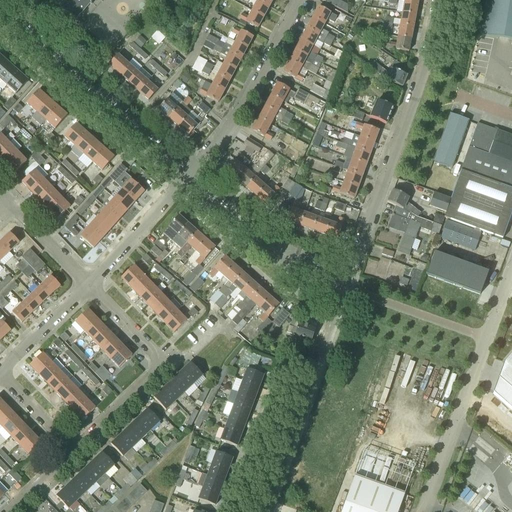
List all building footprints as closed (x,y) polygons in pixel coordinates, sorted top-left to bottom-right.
[(53,0),(76,20),(93,0),(53,0)] [(337,0),(327,0),(326,3),(348,14),(347,5),(337,0)] [(511,41),(511,0),(486,0),(480,36),(511,41)] [(257,1),(252,12),(245,8),(244,9),(263,19),(269,8),(257,1)] [(418,4),(404,1),(402,13),(416,16),(418,4)] [(318,7),(312,18),(325,25),(327,20),(333,23),(336,17),(331,14),(318,7)] [(263,19),(244,9),(242,15),(239,19),(246,23),(257,30),(263,19)] [(416,16),(402,13),(399,26),(413,28),(416,16)] [(306,29),(319,36),(325,25),(312,18),(306,29)] [(413,28),(399,26),(397,37),(411,40),(413,28)] [(238,37),(235,43),(247,49),(253,38),(234,28),(232,33),(238,37)] [(301,40),(313,47),(319,36),(306,29),(301,40)] [(159,45),(165,39),(157,31),(151,38),(159,45)] [(325,39),(332,43),(335,38),(328,34),(325,39)] [(219,41),(208,35),(205,41),(241,60),(247,49),(235,43),(232,48),(225,44),(224,45),(218,42),(219,41)] [(146,42),(140,36),(134,43),(141,49),(146,42)] [(411,40),(397,37),(396,44),(389,43),(387,48),(395,50),(409,53),(411,40)] [(323,44),(330,48),(332,43),(325,39),(323,44)] [(309,53),(313,47),(301,40),(295,51),(320,65),(323,60),(309,53)] [(205,41),(202,47),(212,52),(213,51),(227,59),(224,65),(235,71),(241,60),(205,41)] [(137,54),(140,50),(133,44),(129,47),(137,54)] [(144,61),(148,57),(140,50),(137,54),(144,61)] [(318,69),(320,65),(295,51),(289,62),(301,69),(315,76),(318,69)] [(108,65),(118,74),(128,63),(118,54),(108,65)] [(0,56),(0,73),(9,64),(0,56)] [(153,61),(149,65),(157,72),(160,68),(153,61)] [(405,68),(394,61),(390,69),(388,74),(373,62),(368,68),(385,81),(402,88),(407,76),(403,74),(405,68)] [(301,69),(289,62),(283,73),(295,80),(296,80),(302,83),(305,78),(298,75),(301,69)] [(128,63),(118,74),(128,83),(138,72),(128,63)] [(204,68),(211,72),(213,67),(206,63),(204,68)] [(0,73),(0,88),(2,91),(6,86),(18,73),(9,64),(0,73)] [(224,65),(218,75),(229,82),(235,71),(224,65)] [(160,68),(157,72),(164,78),(167,74),(160,68)] [(208,76),(211,72),(204,68),(201,73),(208,76)] [(332,85),(336,72),(332,71),(329,77),(328,77),(326,82),(332,85)] [(128,83),(138,92),(148,81),(150,79),(146,75),(144,78),(138,72),(128,83)] [(18,73),(6,86),(16,95),(28,81),(18,73)] [(189,78),(184,74),(179,80),(183,84),(189,78)] [(218,75),(212,86),(224,93),(229,82),(218,75)] [(177,80),(172,86),(177,90),(182,85),(177,80)] [(148,81),(138,92),(149,101),(158,91),(148,81)] [(332,85),(326,82),(322,89),(313,85),(309,92),(326,101),(330,93),(329,92),(332,85)] [(320,101),(309,96),(298,90),(295,94),(289,91),(289,90),(277,84),(270,96),(283,103),(286,104),(290,98),(293,99),(304,105),(306,101),(317,106),(320,101)] [(224,93),(212,86),(209,92),(202,89),(199,94),(218,104),(224,93)] [(26,104),(35,113),(48,99),(38,90),(26,104)] [(182,104),(182,103),(172,94),(168,99),(167,99),(158,109),(168,119),(182,104)] [(270,96),(264,108),(290,122),(293,117),(286,113),(279,109),(283,103),(270,96)] [(11,98),(9,100),(6,97),(3,101),(0,97),(0,103),(3,106),(2,107),(7,112),(16,102),(11,98)] [(182,103),(182,104),(186,107),(192,101),(187,98),(182,103)] [(35,113),(45,121),(57,107),(48,99),(35,113)] [(387,125),(394,108),(376,101),(374,106),(372,105),(372,104),(367,102),(366,106),(365,106),(365,108),(362,114),(370,117),(369,118),(387,125)] [(202,112),(206,116),(210,111),(201,103),(196,107),(202,112)] [(18,114),(23,109),(18,104),(13,110),(14,110),(16,113),(18,114)] [(192,112),(186,107),(182,104),(168,119),(178,128),(192,112)] [(67,116),(57,107),(45,121),(55,130),(67,116)] [(290,122),(264,108),(258,120),(270,126),(273,120),(280,123),(281,123),(288,126),(290,122)] [(350,117),(357,119),(362,121),(364,115),(352,111),(350,117)] [(202,121),(206,116),(202,112),(197,118),(192,112),(178,128),(188,137),(198,126),(197,126),(202,121)] [(450,114),(433,162),(452,169),(469,121),(450,114)] [(8,116),(0,124),(0,126),(4,130),(10,123),(13,126),(15,123),(8,116)] [(267,133),(270,126),(258,120),(252,132),(264,138),(264,137),(271,141),(274,137),(267,133)] [(321,123),(316,134),(326,138),(328,133),(324,131),(326,125),(321,123)] [(63,138),(73,146),(85,132),(76,124),(63,138)] [(363,126),(356,124),(354,128),(362,131),(359,137),(374,143),(379,131),(363,126)] [(503,239),(511,213),(511,136),(479,124),(444,218),(503,239)] [(25,129),(32,136),(36,132),(28,125),(25,129)] [(32,139),(24,132),(21,136),(28,143),(32,139)] [(69,151),(78,159),(95,141),(85,132),(73,146),(73,147),(69,151)] [(0,151),(9,143),(0,134),(0,133),(0,151)] [(342,144),(370,154),(374,143),(359,137),(359,138),(346,133),(342,144)] [(55,138),(51,134),(45,140),(50,144),(55,138)] [(55,138),(50,144),(55,148),(60,142),(55,138)] [(79,160),(83,155),(92,163),(104,150),(95,141),(78,159),(79,160)] [(262,148),(252,141),(248,147),(259,153),(262,148)] [(18,152),(9,143),(0,151),(0,160),(4,165),(18,152)] [(351,160),(366,165),(370,154),(342,144),(340,150),(353,154),(351,160)] [(293,149),(288,159),(297,164),(303,154),(293,149)] [(104,150),(92,163),(102,172),(114,158),(104,150)] [(13,174),(26,162),(18,152),(4,165),(13,174)] [(30,158),(34,162),(40,156),(36,152),(30,158)] [(38,166),(49,156),(45,152),(40,156),(34,162),(38,166)] [(255,177),(260,172),(265,166),(273,157),(268,152),(250,172),(246,169),(236,179),(246,188),(255,177)] [(236,179),(246,169),(250,164),(241,155),(236,160),(235,160),(226,170),(236,179)] [(65,160),(61,164),(68,171),(71,167),(65,160)] [(362,177),(366,165),(351,160),(347,171),(362,177)] [(127,170),(126,168),(120,164),(115,170),(109,177),(116,183),(127,170)] [(30,192),(44,180),(48,176),(39,166),(21,183),(30,192)] [(265,166),(260,172),(264,176),(270,170),(265,166)] [(68,174),(61,167),(57,171),(64,178),(68,174)] [(68,171),(75,178),(79,174),(71,167),(68,171)] [(347,171),(343,183),(358,188),(362,177),(347,171)] [(71,185),(75,181),(68,174),(64,178),(71,185)] [(97,186),(103,180),(97,176),(92,182),(97,186)] [(256,197),(266,187),(255,177),(246,188),(256,197)] [(289,193),(295,185),(285,178),(279,187),(289,193)] [(39,201),(52,189),(44,180),(30,192),(39,201)] [(110,183),(106,180),(100,187),(104,190),(110,183)] [(122,189),(136,201),(144,192),(130,180),(122,189)] [(358,188),(343,183),(341,190),(333,187),(332,191),(339,194),(354,200),(358,188)] [(295,185),(289,193),(294,197),(300,188),(295,185)] [(320,185),(317,191),(327,196),(330,189),(320,185)] [(271,191),(266,187),(256,197),(266,206),(276,196),(276,195),(280,190),(276,186),(271,191)] [(100,187),(93,195),(97,198),(104,190),(100,187)] [(136,201),(122,189),(119,187),(111,196),(114,199),(127,211),(136,201)] [(48,211),(61,198),(52,189),(39,201),(48,211)] [(389,197),(387,202),(396,207),(403,210),(410,215),(411,213),(417,218),(421,214),(407,203),(409,198),(392,191),(391,192),(390,193),(389,195),(389,197)] [(428,207),(446,213),(450,200),(433,194),(428,207)] [(78,207),(83,201),(78,197),(73,203),(78,207)] [(70,207),(61,198),(48,211),(57,220),(70,207)] [(87,209),(93,202),(90,198),(83,206),(87,209)] [(127,211),(114,199),(105,208),(119,220),(127,211)] [(313,209),(319,211),(322,203),(316,201),(313,209)] [(299,226),(304,214),(297,211),(299,204),(294,202),(292,209),(291,209),(287,222),(299,226)] [(345,213),(347,207),(342,205),(336,203),(334,209),(336,210),(345,213)] [(83,206),(76,213),(80,217),(87,209),(83,206)] [(438,235),(441,226),(417,218),(411,213),(410,215),(403,210),(396,207),(389,225),(399,229),(398,232),(404,234),(397,252),(409,256),(419,228),(438,235)] [(111,230),(119,220),(105,208),(97,218),(111,230)] [(304,214),(299,226),(312,231),(317,218),(304,214)] [(79,218),(75,215),(64,227),(75,237),(78,233),(72,228),(77,223),(75,222),(79,218)] [(178,216),(162,234),(172,242),(178,236),(188,224),(178,216)] [(102,239),(111,230),(97,218),(88,227),(102,239)] [(325,235),(329,223),(317,218),(312,231),(325,235)] [(329,223),(325,235),(337,240),(342,227),(344,220),(339,218),(336,225),(329,223)] [(446,221),(440,238),(475,251),(481,233),(446,221)] [(178,236),(182,240),(172,251),(177,255),(197,232),(188,224),(178,236)] [(88,227),(85,231),(80,237),(94,249),(102,239),(88,227)] [(181,258),(190,247),(195,252),(206,240),(197,232),(177,255),(181,258)] [(0,242),(9,253),(19,243),(9,233),(0,242)] [(166,248),(157,240),(152,245),(154,247),(162,253),(164,251),(166,248)] [(215,248),(206,240),(195,252),(201,256),(195,263),(199,266),(215,248)] [(0,261),(9,253),(0,242),(0,261)] [(158,258),(162,253),(154,247),(150,251),(158,258)] [(37,257),(30,249),(21,258),(23,260),(29,266),(34,272),(36,274),(45,266),(37,257)] [(392,258),(394,253),(383,249),(381,255),(392,258)] [(162,261),(168,254),(164,251),(162,253),(158,258),(162,261)] [(426,276),(480,295),(484,283),(488,273),(434,253),(426,276)] [(146,254),(146,255),(141,259),(148,266),(152,261),(146,254)] [(188,259),(185,255),(179,262),(183,265),(188,259)] [(426,263),(428,257),(424,255),(421,257),(419,261),(426,263)] [(218,272),(223,276),(234,265),(224,257),(209,275),(213,278),(218,272)] [(23,260),(19,263),(25,270),(29,266),(23,260)] [(15,267),(21,273),(25,270),(19,263),(15,267)] [(156,277),(159,274),(161,276),(164,272),(157,265),(150,273),(156,277)] [(223,276),(228,281),(224,286),(223,286),(219,292),(217,291),(209,300),(214,305),(243,273),(234,265),(223,276)] [(29,266),(25,270),(31,276),(34,272),(29,266)] [(130,288),(143,275),(134,266),(121,278),(130,288)] [(25,270),(21,273),(27,280),(31,276),(25,270)] [(164,272),(161,276),(169,282),(172,278),(164,272)] [(191,273),(182,283),(186,287),(196,277),(191,273)] [(238,296),(252,281),(243,273),(214,305),(220,310),(229,300),(227,299),(236,288),(241,293),(238,296)] [(152,285),(143,275),(130,288),(139,297),(152,285)] [(12,280),(8,276),(1,283),(5,287),(12,280)] [(41,286),(50,296),(60,286),(50,276),(41,286)] [(401,278),(399,284),(409,287),(411,281),(408,280),(403,278),(401,278)] [(203,284),(198,279),(189,289),(194,294),(203,284)] [(181,292),(184,288),(176,281),(173,286),(181,292)] [(261,289),(252,281),(238,296),(243,301),(237,308),(235,307),(226,317),(232,322),(261,289)] [(17,286),(14,282),(13,282),(6,289),(10,293),(17,286)] [(160,294),(152,285),(139,297),(147,306),(160,294)] [(31,295),(41,305),(50,296),(41,286),(31,295)] [(184,288),(181,292),(188,299),(191,294),(184,288)] [(0,295),(0,308),(2,311),(8,304),(3,299),(10,293),(6,289),(0,295)] [(237,326),(234,330),(237,334),(244,326),(240,323),(251,311),(250,310),(255,305),(259,309),(270,297),(261,289),(232,322),(237,326)] [(156,315),(169,303),(160,294),(147,306),(156,315)] [(41,305),(31,295),(21,304),(31,314),(41,305)] [(267,319),(279,306),(270,297),(259,309),(265,314),(259,320),(262,323),(256,329),(262,334),(272,323),(267,319)] [(165,325),(178,312),(169,303),(156,315),(165,325)] [(31,314),(21,304),(12,314),(21,324),(31,314)] [(193,309),(187,314),(192,319),(198,314),(193,309)] [(283,309),(272,323),(277,327),(279,328),(290,315),(283,309)] [(74,323),(83,332),(96,319),(88,310),(74,323)] [(187,321),(178,312),(165,325),(174,334),(187,321)] [(96,319),(83,332),(92,341),(105,329),(96,319)] [(1,321),(0,321),(0,339),(1,340),(11,331),(1,321)] [(310,343),(311,340),(313,339),(314,336),(313,334),(315,330),(295,323),(293,331),(296,332),(294,337),(297,338),(296,342),(304,344),(306,341),(310,343)] [(101,350),(114,338),(105,329),(92,341),(101,350)] [(64,333),(59,337),(64,343),(69,338),(64,333)] [(114,338),(101,350),(109,359),(123,347),(114,338)] [(63,345),(57,339),(53,344),(58,349),(63,345)] [(74,345),(70,349),(77,356),(80,352),(74,345)] [(132,356),(123,347),(109,359),(118,369),(132,356)] [(71,361),(75,358),(68,351),(64,354),(71,361)] [(88,360),(80,352),(77,356),(84,363),(88,360)] [(250,367),(252,354),(244,353),(242,366),(250,367)] [(38,376),(51,363),(42,354),(29,366),(38,376)] [(78,369),(82,365),(75,358),(71,361),(78,369)] [(229,365),(232,367),(237,361),(235,358),(229,365)] [(60,372),(51,363),(38,376),(46,385),(60,372)] [(91,363),(87,367),(94,374),(98,371),(91,363)] [(181,372),(194,385),(203,376),(190,363),(181,372)] [(225,366),(221,374),(226,376),(230,368),(225,366)] [(88,380),(92,376),(85,369),(81,372),(88,380)] [(256,373),(246,370),(242,381),(259,388),(264,376),(256,373)] [(105,378),(98,371),(94,374),(101,381),(105,378)] [(46,385),(55,394),(69,381),(60,372),(46,385)] [(184,394),(194,385),(181,372),(172,381),(184,394)] [(222,384),(226,376),(221,374),(217,381),(222,384)] [(95,387),(99,383),(92,376),(88,380),(95,387)] [(69,381),(55,394),(64,403),(77,390),(69,381)] [(175,403),(184,394),(172,381),(162,389),(175,403)] [(242,381),(237,393),(255,400),(259,388),(242,381)] [(202,393),(206,396),(210,388),(206,386),(202,393)] [(81,387),(77,390),(64,403),(73,412),(89,397),(89,396),(81,387)] [(102,391),(107,397),(112,393),(106,387),(102,391)] [(213,388),(210,396),(214,398),(218,391),(213,388)] [(175,403),(162,389),(153,398),(166,412),(175,403)] [(206,396),(202,393),(198,402),(202,404),(206,396)] [(237,393),(233,405),(250,412),(255,400),(237,393)] [(210,406),(214,398),(210,396),(205,404),(210,406)] [(95,409),(91,405),(94,403),(89,397),(73,412),(82,422),(95,409)] [(233,405),(229,417),(246,424),(250,412),(233,405)] [(0,426),(1,428),(15,415),(6,406),(0,411),(0,426)] [(147,409),(138,418),(151,432),(160,423),(147,409)] [(190,418),(194,420),(198,412),(193,410),(190,418)] [(198,419),(202,421),(205,423),(209,415),(202,411),(198,419)] [(1,428),(10,437),(23,425),(15,415),(1,428)] [(229,417),(224,429),(241,435),(246,424),(229,417)] [(142,441),(151,432),(138,418),(129,427),(142,441)] [(194,420),(190,418),(185,426),(190,428),(194,420)] [(202,421),(198,419),(194,427),(199,429),(202,421)] [(10,437),(19,447),(32,434),(23,425),(10,437)] [(119,436),(132,449),(142,441),(129,427),(119,436)] [(241,435),(224,429),(220,441),(237,447),(241,435)] [(41,443),(32,434),(19,447),(27,456),(41,443)] [(132,450),(132,449),(119,436),(110,445),(123,458),(124,458),(128,462),(136,454),(132,450)] [(166,447),(170,451),(175,445),(172,442),(166,447)] [(163,458),(170,451),(166,447),(159,454),(163,458)] [(216,452),(211,464),(228,471),(233,459),(216,452)] [(102,453),(92,462),(105,475),(115,466),(102,453)] [(191,457),(187,455),(183,463),(188,465),(191,457)] [(4,461),(10,468),(14,464),(7,457),(4,461)] [(150,469),(157,463),(154,459),(147,465),(150,469)] [(109,479),(105,476),(105,475),(92,462),(83,471),(96,484),(100,488),(109,479)] [(8,470),(2,463),(0,464),(0,468),(5,473),(8,470)] [(211,464),(207,476),(224,483),(228,471),(211,464)] [(145,474),(150,469),(147,465),(141,471),(145,474)] [(74,479),(87,493),(96,484),(83,471),(74,479)] [(21,479),(16,473),(11,478),(17,484),(21,479)] [(224,483),(207,476),(201,474),(197,486),(202,488),(219,494),(224,483)] [(354,477),(341,511),(398,511),(402,501),(404,495),(354,477)] [(65,488),(78,502),(87,493),(74,479),(65,488)] [(0,489),(5,495),(8,491),(0,482),(0,489)] [(120,491),(124,494),(130,489),(126,485),(120,491)] [(142,497),(147,492),(139,485),(135,489),(142,497)] [(78,502),(65,488),(55,497),(61,502),(64,506),(68,511),(70,509),(76,503),(78,502)] [(215,506),(219,494),(202,488),(198,500),(215,506)] [(135,489),(130,494),(137,501),(142,497),(135,489)] [(114,497),(117,501),(124,494),(120,491),(114,497)] [(130,494),(126,498),(133,505),(137,501),(130,494)] [(126,498),(121,502),(128,510),(133,505),(126,498)] [(163,505),(154,501),(151,507),(161,511),(163,505)] [(64,506),(61,502),(56,507),(59,511),(64,506)] [(105,511),(112,506),(108,502),(102,508),(105,511)] [(121,502),(117,507),(121,511),(126,511),(128,510),(121,502)] [(70,509),(72,511),(79,506),(76,503),(70,509)]
